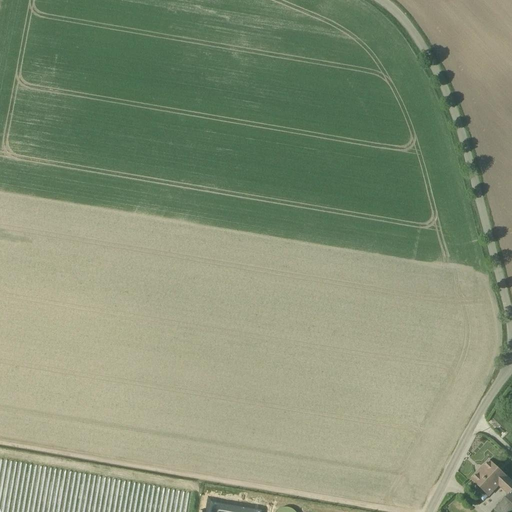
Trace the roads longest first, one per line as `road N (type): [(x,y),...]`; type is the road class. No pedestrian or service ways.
road 1 (track): [(0,446),(391,511)]
road 2 (unclassified): [(379,0),(407,26),(445,94),(511,324)]
road 3 (unclassified): [(511,367),(425,511)]
